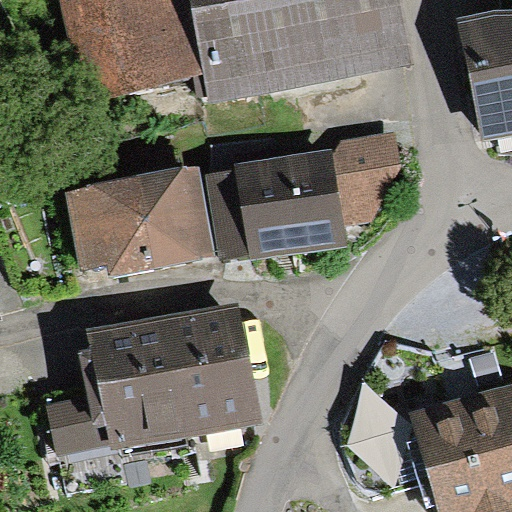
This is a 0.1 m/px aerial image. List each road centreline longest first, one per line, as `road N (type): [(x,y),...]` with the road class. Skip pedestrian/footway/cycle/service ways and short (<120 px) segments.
road 1 (residential): [(346,310),(293,293),(226,289),(144,295),(0,329)]
road 2 (unclassified): [(441,211),(450,142),(442,0)]
road 3 (unclassified): [(279,455),(346,310)]
road 4 (unclassified): [(346,310),(441,211)]
